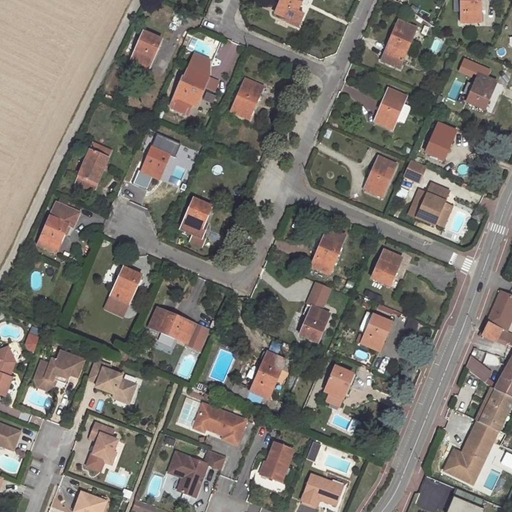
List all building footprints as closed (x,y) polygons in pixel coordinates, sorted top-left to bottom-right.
[(281,0),(275,14),(288,19),(287,23),(298,28),(303,14),(297,12),(301,0),(281,0)] [(460,0),(461,23),(480,23),(479,0),(460,0)] [(398,22),(381,62),(399,69),(416,30),(398,22)] [(143,34),(131,61),(149,69),(161,42),(143,34)] [(195,55),(192,61),(209,68),(209,61),(195,55)] [(204,89),(209,79),(209,68),(192,61),(184,78),(183,78),(170,108),(188,116),(192,105),(198,93),(202,95),(204,89)] [(479,76),(467,104),(484,111),(496,83),(479,76)] [(204,89),(214,94),(218,83),(209,79),(204,89)] [(245,81),(231,112),(249,120),(263,88),(245,81)] [(388,91),(375,122),(392,130),(406,98),(388,91)] [(192,105),(197,107),(202,95),(198,93),(192,105)] [(404,106),(397,121),(403,124),(410,108),(404,106)] [(438,125),(425,153),(443,161),(456,132),(438,125)] [(155,141),(142,172),(159,180),(173,149),(155,141)] [(93,145),(76,184),(94,191),(111,152),(93,145)] [(378,158),(364,190),(381,197),(396,166),(378,158)] [(426,168),(410,161),(403,177),(419,183),(426,168)] [(449,193),(432,185),(417,219),(434,227),(435,225),(443,204),(449,193)] [(194,201),(181,230),(192,235),(201,239),(201,238),(207,225),(204,224),(212,208),(194,201)] [(56,204),(38,246),(56,254),(68,226),(73,228),(79,213),(56,204)] [(451,208),(443,204),(435,225),(442,228),(451,208)] [(327,230),(311,267),(329,275),(345,238),(327,230)] [(205,240),(201,238),(201,239),(192,235),(189,242),(202,248),(205,240)] [(384,251),(371,279),(389,287),(402,259),(384,251)] [(142,277),(124,269),(111,297),(127,304),(129,305),(142,277)] [(307,306),(311,308),(320,312),(330,290),(317,284),(307,306)] [(511,298),(500,293),(487,324),(488,324),(502,330),(505,332),(511,314),(511,298)] [(127,304),(111,297),(105,308),(121,315),(127,304)] [(311,308),(307,306),(303,315),(307,317),(311,308)] [(186,344),(194,326),(167,315),(168,312),(158,308),(149,329),(186,344)] [(320,312),(311,308),(307,317),(299,336),(317,343),(329,316),(320,312)] [(359,336),(357,342),(379,351),(391,324),(367,314),(361,329),(363,334),(365,335),(364,337),(359,336)] [(501,346),(502,343),(497,340),(502,330),(488,324),(482,337),(501,346)] [(194,326),(186,344),(198,350),(207,332),(194,326)] [(502,343),(506,345),(510,334),(505,332),(502,330),(497,340),(502,343)] [(109,356),(125,363),(129,354),(115,348),(109,356)] [(17,365),(10,350),(0,354),(0,396),(6,399),(13,380),(11,379),(9,379),(11,373),(14,372),(17,365)] [(86,362),(62,353),(58,363),(54,361),(52,366),(43,363),(39,375),(41,376),(39,381),(42,387),(48,389),(53,387),(57,376),(69,381),(71,376),(79,379),(86,362)] [(250,393),(268,400),(285,361),(268,353),(251,391),(250,393)] [(511,397),(511,358),(498,385),(491,380),(487,385),(490,387),(496,390),(511,397)] [(112,368),(96,362),(89,381),(99,385),(97,389),(110,394),(111,391),(116,394),(116,396),(131,402),(137,387),(122,381),(123,377),(111,372),(112,368)] [(472,373),(487,385),(491,380),(486,372),(477,366),(472,373)] [(352,376),(335,369),(325,392),(329,394),(342,400),(352,376)] [(69,381),(57,376),(53,387),(48,389),(42,387),(39,381),(41,376),(39,375),(36,381),(40,390),(47,393),(55,389),(58,382),(67,386),(69,381)] [(285,408),(268,400),(250,393),(251,391),(235,384),(230,396),(281,417),(285,408)] [(480,422),(496,390),(490,387),(475,419),(480,422)] [(497,432),(511,401),(511,397),(496,390),(480,422),(463,456),(454,451),(444,471),(473,485),(498,433),(497,432)] [(326,403),(339,408),(342,400),(329,394),(326,403)] [(116,396),(114,399),(130,405),(131,402),(116,396)] [(204,406),(197,424),(208,428),(209,427),(213,428),(211,433),(225,438),(224,442),(239,447),(248,423),(204,406)] [(208,428),(197,424),(195,431),(206,435),(207,432),(211,433),(213,428),(209,427),(208,428)] [(0,446),(14,452),(21,434),(0,425),(0,446)] [(115,433),(96,426),(91,441),(99,444),(94,455),(93,455),(89,467),(103,472),(106,465),(107,462),(111,463),(114,454),(119,443),(112,440),(115,433)] [(295,452),(276,444),(268,465),(263,478),(283,485),(295,452)] [(223,473),(228,460),(210,453),(206,465),(177,455),(170,475),(184,480),(179,493),(197,500),(202,487),(200,486),(202,481),(204,481),(209,467),(223,473)] [(511,455),(508,453),(502,466),(511,471),(511,455)] [(111,463),(107,462),(106,465),(113,467),(117,455),(114,454),(111,463)] [(345,489),(313,477),(303,503),(318,509),(321,502),(337,509),(345,489)] [(126,492),(124,498),(130,500),(133,494),(126,492)] [(104,511),(108,504),(82,495),(75,511),(104,511)] [(441,511),(443,509),(423,501),(417,511),(441,511)]
